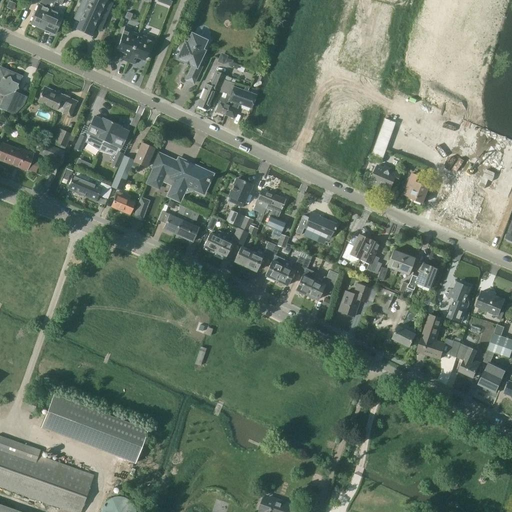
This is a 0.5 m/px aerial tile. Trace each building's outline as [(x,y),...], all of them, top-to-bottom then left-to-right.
[(49,16),(52,10),(47,8),(50,0),(52,0),(57,2),(57,0),(42,0),(40,5),(39,5),(31,23),(44,29),(49,16)] [(100,29),(111,3),(105,1),(105,0),(83,0),(75,18),(82,20),(80,24),(92,29),(94,26),(100,29)] [(49,16),(44,29),(55,34),(63,15),(52,10),(49,16)] [(135,42),(138,34),(130,31),(131,28),(126,26),(117,48),(125,51),(122,60),(128,62),(135,42)] [(181,51),(181,52),(178,58),(185,61),(186,61),(190,62),(190,63),(190,64),(193,65),(187,79),(195,83),(206,58),(202,56),(205,51),(202,49),(207,40),(193,33),(188,43),(186,42),(185,43),(184,43),(183,43),(182,43),(181,44),(180,45),(179,47),(179,48),(179,49),(179,50),(180,51),(181,51)] [(135,42),(128,62),(134,64),(137,56),(145,59),(154,36),(148,34),(146,38),(138,34),(135,42)] [(219,59),(225,61),(224,64),(230,66),(233,60),(227,58),(229,54),(222,51),(219,59)] [(24,105),(27,97),(15,91),(21,78),(8,73),(8,72),(0,68),(0,92),(6,95),(0,108),(14,114),(24,105)] [(224,80),(225,76),(216,72),(211,85),(207,84),(198,105),(208,110),(217,88),(219,90),(224,80)] [(234,83),(231,82),(230,82),(224,80),(219,90),(219,91),(230,95),(234,83)] [(70,116),(76,102),(44,88),(38,101),(56,110),(59,104),(66,107),(63,113),(70,116)] [(256,95),(255,95),(235,88),(230,101),(229,100),(227,106),(228,107),(225,115),(234,118),(239,104),(251,109),(256,95)] [(229,100),(230,98),(227,96),(226,99),(222,98),(217,112),(225,115),(228,107),(227,106),(229,100)] [(81,136),(75,148),(81,151),(85,142),(88,144),(99,151),(112,123),(106,120),(105,121),(95,117),(85,138),(81,136)] [(381,135),(390,139),(396,122),(386,119),(381,135)] [(112,123),(99,151),(99,152),(100,152),(113,155),(116,157),(112,165),(118,168),(124,155),(119,153),(128,132),(118,127),(119,126),(112,123)] [(66,147),(71,134),(60,129),(54,142),(66,147)] [(377,146),(386,149),(390,139),(381,135),(377,146)] [(60,162),(64,151),(44,143),(40,154),(60,162)] [(35,173),(39,162),(31,158),(32,157),(15,151),(15,149),(2,144),(0,149),(0,159),(27,170),(27,169),(35,173)] [(146,167),(154,149),(142,144),(134,161),(124,157),(116,175),(126,180),(132,167),(137,169),(139,164),(146,167)] [(373,157),(382,161),(386,149),(377,146),(373,157)] [(180,200),(182,194),(182,193),(182,192),(182,191),(181,191),(184,185),(188,184),(194,186),(193,187),(193,188),(194,189),(194,190),(200,192),(200,193),(203,194),(209,182),(210,180),(212,174),(192,165),(191,168),(183,165),(184,161),(178,158),(177,162),(158,153),(152,167),(153,168),(146,183),(158,188),(159,186),(160,184),(159,183),(158,182),(159,180),(172,186),(167,196),(179,201),(180,200)] [(397,184),(401,174),(392,171),(391,168),(387,167),(385,168),(379,165),(378,167),(377,166),(374,173),(375,174),(372,182),(373,183),(374,185),(377,186),(379,185),(390,190),(394,182),(397,184)] [(77,172),(75,177),(73,176),(68,189),(95,200),(101,187),(98,186),(99,182),(77,172)] [(423,202),(429,186),(419,182),(421,176),(412,173),(404,194),(410,196),(410,197),(423,202)] [(126,180),(116,175),(112,186),(114,187),(113,188),(121,191),(126,180)] [(237,178),(227,201),(242,207),(251,185),(244,182),(244,180),(239,178),(238,179),(237,178)] [(268,209),(270,204),(274,194),(261,189),(253,209),(260,212),(256,220),(260,222),(264,214),(265,214),(266,212),(267,213),(268,209)] [(129,215),(135,202),(128,199),(129,197),(118,192),(111,207),(129,215)] [(272,210),(265,225),(281,232),(285,222),(277,218),(285,199),(274,194),(270,204),(268,209),(272,210)] [(141,198),(134,217),(141,220),(149,201),(141,198)] [(158,220),(165,223),(163,229),(175,234),(186,208),(179,205),(178,210),(176,217),(162,211),(158,220)] [(186,208),(175,234),(192,242),(199,227),(189,223),(194,211),(186,208)] [(226,222),(239,227),(244,216),(231,211),(226,222)] [(332,240),(329,238),(335,224),(319,217),(320,216),(311,212),(307,220),(302,218),(295,232),(301,234),(304,227),(321,235),(318,240),(330,245),(332,240)] [(212,217),(207,228),(212,231),(217,219),(212,217)] [(240,228),(254,235),(257,229),(250,226),(252,220),(245,217),(240,228)] [(232,240),(237,243),(243,230),(237,227),(232,240)] [(210,233),(203,249),(213,253),(223,233),(217,230),(215,231),(214,234),(210,233)] [(243,230),(237,243),(243,245),(249,232),(243,230)] [(213,253),(224,259),(232,243),(227,240),(229,237),(228,235),(223,233),(213,253)] [(281,234),(277,245),(285,248),(289,237),(281,234)] [(360,259),(369,240),(360,235),(354,247),(349,244),(342,257),(351,261),(357,259),(357,258),(360,259)] [(369,240),(360,259),(369,263),(367,269),(373,272),(379,258),(374,255),(379,244),(369,240)] [(253,247),(251,252),(245,266),(256,271),(262,257),(267,259),(268,257),(274,244),(268,242),(264,252),(253,247)] [(274,244),(268,257),(273,259),(279,247),(274,244)] [(245,266),(251,252),(241,247),(234,261),(245,266)] [(398,271),(404,254),(393,250),(386,267),(398,271)] [(404,254),(398,271),(406,274),(413,258),(404,254)] [(294,268),(299,271),(305,258),(300,255),(294,268)] [(306,294),(316,273),(308,269),(311,261),(305,258),(299,271),(303,273),(295,289),(298,290),(299,293),(302,295),(305,294),(306,294)] [(283,265),(272,260),(265,275),(276,280),(283,265)] [(429,288),(437,270),(423,264),(417,278),(412,276),(409,284),(404,282),(399,292),(410,297),(415,283),(429,288)] [(283,265),(276,280),(278,281),(278,283),(282,285),(284,284),(287,285),(293,270),(283,265)] [(387,269),(382,267),(378,278),(383,280),(387,269)] [(326,278),(316,273),(306,294),(317,300),(322,288),(329,291),(337,274),(329,270),(326,278)] [(365,302),(370,288),(356,283),(353,293),(346,291),(338,311),(353,316),(359,300),(365,302)] [(460,322),(468,304),(469,303),(466,297),(470,288),(469,287),(468,285),(466,284),(464,285),(457,283),(454,290),(451,289),(448,295),(451,297),(455,298),(447,317),(460,322)] [(394,292),(378,286),(375,294),(383,297),(380,305),(388,308),(394,292)] [(482,292),(476,306),(488,311),(489,310),(499,314),(497,318),(501,320),(505,311),(500,309),(504,300),(495,297),(496,293),(489,290),(487,294),(482,292)] [(442,352),(450,354),(456,356),(460,343),(447,339),(445,344),(435,340),(443,319),(430,315),(417,351),(439,359),(442,352)] [(409,347),(415,334),(399,326),(392,338),(409,347)] [(497,327),(483,362),(490,364),(494,353),(509,358),(511,350),(511,341),(499,336),(502,330),(497,327)] [(464,360),(459,371),(473,378),(480,363),(473,360),(477,351),(461,344),(457,357),(464,360)] [(504,376),(503,376),(506,370),(493,364),(490,370),(487,368),(481,381),(497,389),(504,376)] [(148,430),(54,394),(48,411),(41,428),(135,464),(148,430)] [(0,486),(72,511),(80,511),(93,477),(38,457),(40,450),(0,435),(0,486)] [(136,511),(136,510),(136,507),(135,504),(134,501),(131,498),(129,497),(127,495),(124,494),(120,493),(117,493),(113,494),(110,496),(107,498),(105,500),(103,503),(102,507),(102,510),(101,511),(136,511)] [(288,511),(291,504),(268,497),(263,511),(288,511)] [(24,511),(0,503),(0,511),(24,511)]
